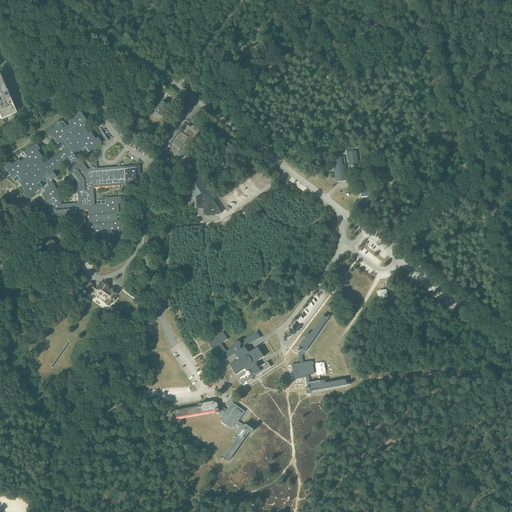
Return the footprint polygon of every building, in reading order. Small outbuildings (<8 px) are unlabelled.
[(0,115),(1,119),(6,117),(16,113),(10,98),(11,98),(8,90),(5,91),(5,89),(6,89),(0,75),(0,115)] [(59,95),(56,88),(33,96),(35,99),(34,99),(35,100),(35,99),(36,103),(37,106),(44,103),(43,101),(59,95)] [(162,101),(156,109),(154,111),(160,116),(168,106),(167,105),(169,102),(165,99),(163,102),(162,101)] [(124,185),(138,184),(137,177),(136,178),(136,175),(140,175),(139,165),(131,166),(131,162),(121,163),(121,167),(97,169),(94,164),(91,166),(91,169),(87,170),(75,153),(85,147),(89,152),(101,143),(97,138),(95,140),(90,132),(87,134),(83,127),(88,123),(79,111),(74,114),(75,117),(68,122),(70,124),(62,129),(59,124),(47,133),(50,138),(53,136),(58,144),(60,142),(67,152),(65,153),(63,151),(45,163),(47,165),(45,167),(40,160),(42,158),(37,151),(39,149),(36,144),(24,152),(27,157),(20,162),(18,160),(11,165),(9,163),(4,166),(12,179),(17,175),(22,182),(20,184),(25,191),(23,193),(26,198),(39,190),(35,185),(45,178),(50,185),(45,189),(47,191),(42,195),(45,200),(46,206),(49,206),(49,212),(52,212),(52,215),(55,215),(56,218),(77,216),(77,213),(80,213),(79,210),(88,209),(89,224),(86,224),(87,233),(84,233),(85,239),(100,238),(99,232),(108,231),(108,234),(117,233),(117,236),(124,236),(122,221),(116,221),(116,213),(118,212),(118,204),(121,203),(120,197),(105,198),(106,204),(94,205),(93,188),(124,185)] [(181,165),(182,167),(186,173),(182,175),(196,197),(197,208),(204,208),(204,216),(218,215),(222,213),(216,205),(218,202),(190,158),(184,154),(199,132),(193,129),(187,125),(182,133),(180,131),(172,144),(173,145),(168,153),(179,161),(182,157),(185,159),(181,165)] [(348,152),(349,165),(358,164),(356,151),(348,152)] [(167,155),(160,166),(164,169),(172,159),(167,155)] [(365,168),(370,172),(378,164),(383,160),(379,155),(374,159),(365,168)] [(344,157),(343,157),(335,158),(336,168),(333,168),(335,182),(348,180),(344,157)] [(363,182),(364,180),(368,174),(362,169),(353,182),(359,186),(362,182),(363,182)] [(367,196),(365,203),(367,204),(369,200),(369,196),(382,194),(381,186),(368,188),(367,183),(364,180),(363,182),(366,188),(361,189),(362,197),(367,196)] [(377,212),(367,204),(365,203),(361,200),(357,206),(373,218),(377,212)] [(44,246),(45,249),(47,251),(50,252),(53,251),(55,249),(56,246),(56,243),(53,241),(50,240),(47,241),(45,243),(44,246)] [(94,291),(93,293),(93,294),(93,295),(94,296),(95,295),(96,296),(96,295),(105,301),(104,303),(105,303),(105,305),(107,306),(108,305),(109,306),(112,301),(113,302),(116,298),(115,297),(118,293),(111,289),(111,290),(107,287),(108,286),(101,281),(99,284),(98,283),(95,287),(89,283),(87,286),(94,291)] [(299,363),(293,365),(295,374),(296,381),(303,380),(303,378),(306,378),(307,386),(307,387),(306,388),(306,389),(307,389),(308,389),(306,390),(307,394),(310,394),(310,391),(347,384),(346,379),(325,383),(325,380),(309,383),(307,374),(313,373),(311,362),(303,363),(302,356),(303,355),(305,352),(304,352),(327,318),(323,316),(310,335),(307,333),(298,347),(300,348),(299,348),(298,349),(298,350),(298,351),(299,351),(300,351),(302,363),(299,363)] [(238,356),(240,359),(230,365),(232,367),(231,368),(232,369),(233,369),(236,375),(245,369),(247,371),(248,373),(247,373),(246,373),(246,374),(240,378),(241,379),(240,380),(241,382),(240,382),(241,384),(242,383),(243,385),(252,379),(253,380),(254,380),(254,379),(253,378),(270,367),(267,362),(258,368),(256,365),(255,363),(264,357),(258,347),(248,353),(246,350),(244,348),(248,346),(260,338),(256,332),(240,342),(239,339),(233,343),(235,346),(226,351),(221,344),(228,339),(223,332),(208,342),(213,349),(219,345),(224,353),(220,355),(224,362),(237,353),(238,356)] [(223,458),(219,464),(234,474),(248,454),(253,458),(256,453),(251,449),(253,447),(250,445),(254,440),(249,437),(228,466),(222,462),(225,459),(228,461),(248,433),(249,431),(252,433),(254,430),(248,426),(245,424),(244,426),(238,421),(245,412),(232,402),(227,410),(218,404),(217,404),(216,403),(215,402),(214,403),(214,400),(198,404),(198,407),(175,411),(176,419),(215,412),(215,414),(219,413),(219,416),(222,416),(220,420),(222,422),(231,428),(235,423),(239,427),(240,428),(232,438),(235,440),(222,457),(223,458)]
